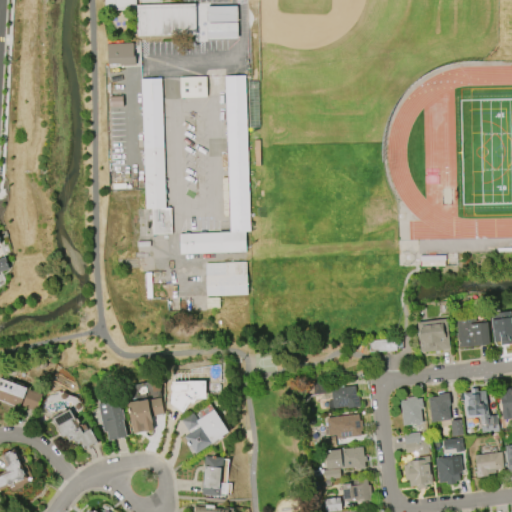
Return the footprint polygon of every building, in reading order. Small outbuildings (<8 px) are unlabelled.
[(134,0),(104,0),(105,8),(135,8),(134,0)] [(195,2),(137,3),(137,34),(196,33),(195,2)] [(237,6),(206,7),(206,23),(207,39),(237,39),(237,6)] [(133,41),(107,42),(108,62),(120,62),(120,63),(135,63),(135,55),(133,55),(133,41)] [(179,233),(180,252),(246,250),(245,230),(251,230),(245,74),(225,74),(231,231),(179,233)] [(206,74),(180,76),(181,96),(207,95),(206,74)] [(172,232),(171,206),(166,206),(161,77),(141,77),(146,207),(152,207),(152,233),(172,232)] [(0,258),(4,257),(8,269),(0,271),(0,240),(1,243),(0,243),(0,258)] [(246,259),(205,261),(206,294),(247,292),(246,259)] [(511,340),(493,343),(490,313),(509,311),(511,326),(511,325),(511,340)] [(488,344),(458,347),(457,338),(456,338),(456,334),(457,334),(455,319),(475,317),(475,323),(486,322),(488,344)] [(416,322),(446,319),(449,349),(419,352),(416,322)] [(368,340),(395,339),(396,350),(369,351),(368,340)] [(0,378),(42,394),(36,412),(21,406),(21,408),(0,400),(0,378)] [(169,381),(205,381),(205,400),(196,400),(192,405),(190,403),(183,413),(168,403),(174,394),(169,394),(169,381)] [(354,386),(355,395),(357,394),(359,406),(347,408),(346,407),(328,409),(327,403),(332,402),(330,389),(354,386)] [(466,418),(463,393),(470,392),(469,389),(478,388),(478,391),(485,390),(487,416),(496,415),(498,432),(482,433),(480,416),(466,418)] [(511,418),(502,420),(498,390),(510,388),(510,390),(511,389),(511,418)] [(430,422),(428,397),(437,396),(437,394),(449,393),(450,405),(448,405),(450,420),(430,422)] [(402,426),(399,401),(405,400),(405,398),(416,397),(416,399),(421,398),(422,408),(420,409),(421,423),(418,424),(418,426),(415,426),(415,424),(402,426)] [(160,398),(163,414),(149,416),(150,422),(149,423),(151,429),(132,433),(130,427),(129,427),(125,403),(127,402),(136,400),(136,401),(146,399),(146,401),(160,398)] [(102,432),(96,404),(117,399),(119,410),(120,409),(122,420),(121,420),(125,437),(107,441),(105,431),(102,432)] [(68,409),(73,418),(71,418),(77,428),(78,427),(81,433),(88,429),(96,442),(83,450),(79,442),(75,445),(72,440),(68,442),(65,437),(62,439),(50,419),(68,409)] [(213,409),(228,432),(221,436),(222,438),(219,440),(218,438),(194,453),(183,436),(190,432),(189,431),(188,432),(180,420),(192,412),(197,419),(213,409)] [(325,418),(358,414),(358,420),(361,420),(362,431),(360,431),(360,436),(336,439),(335,435),(327,436),(325,418)] [(451,436),(450,421),(460,420),(462,435),(451,436)] [(403,434),(419,433),(420,441),(404,443),(403,434)] [(455,454),(454,439),(464,437),(465,453),(455,454)] [(404,443),(426,441),(428,454),(416,455),(416,452),(404,453),(404,443)] [(323,451),(362,446),(363,456),(366,456),(366,462),(364,462),(365,468),(355,469),(354,467),(325,471),(323,451)] [(11,452),(12,454),(14,453),(16,458),(14,458),(15,460),(16,459),(19,465),(17,466),(19,470),(20,469),(23,475),(21,475),(22,477),(20,478),(21,479),(15,482),(15,480),(10,482),(11,483),(5,486),(5,484),(0,486),(0,475),(5,473),(3,467),(5,466),(0,455),(9,451),(9,453),(11,452)] [(501,452),(503,469),(495,470),(495,473),(487,474),(487,476),(476,478),(473,455),(501,452)] [(437,483),(435,458),(460,455),(461,472),(458,473),(459,481),(455,481),(455,483),(446,484),(445,482),(437,483)] [(201,495),(204,457),(223,459),(220,497),(201,495)] [(428,457),(431,484),(425,484),(425,488),(416,489),(415,486),(408,487),(408,480),(404,481),(402,465),(406,464),(406,461),(416,460),(416,458),(428,457)] [(345,501),(343,501),(341,484),(348,483),(348,480),(366,478),(367,485),(370,485),(371,500),(358,501),(358,500),(352,501),(352,502),(345,502),(345,501)] [(324,511),(340,511),(340,498),(324,499),(324,511)]
